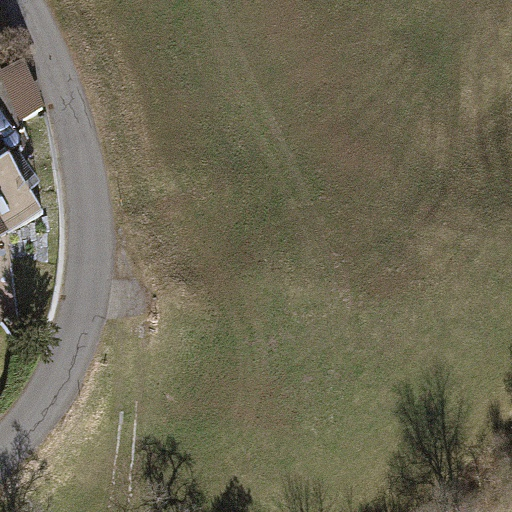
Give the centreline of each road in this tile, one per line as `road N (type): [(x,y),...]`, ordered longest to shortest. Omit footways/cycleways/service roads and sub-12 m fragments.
road 1 (residential): [(0,454),(63,370),(87,293),(90,201),(68,97),(20,0)]
road 2 (track): [(87,293),(134,311),(116,511)]
